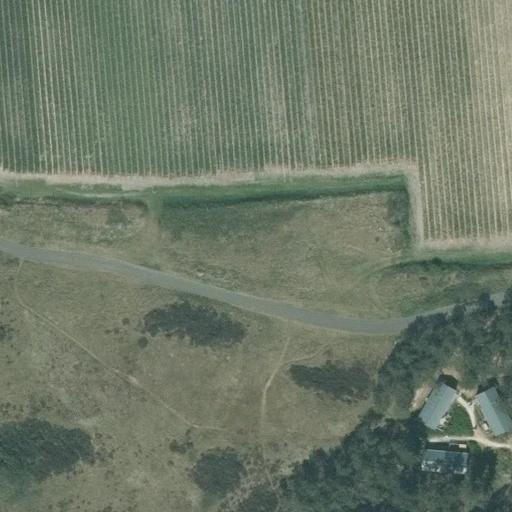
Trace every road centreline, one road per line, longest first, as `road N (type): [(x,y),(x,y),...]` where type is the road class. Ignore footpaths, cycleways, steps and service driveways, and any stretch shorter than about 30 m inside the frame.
road 1 (unclassified): [(511,298),(359,327),(0,245)]
road 2 (track): [(306,317),(435,238)]
